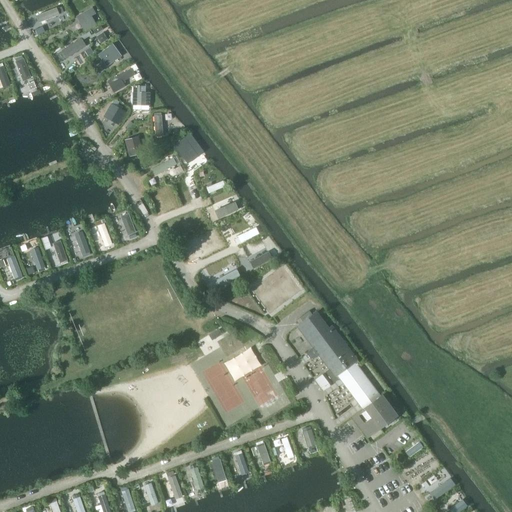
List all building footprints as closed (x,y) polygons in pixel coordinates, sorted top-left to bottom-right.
[(92,7),(75,16),(84,31),(96,25),(96,23),(100,21),(98,18),(94,20),(91,15),(95,13),(92,7)] [(112,43),(97,54),(106,66),(121,55),(112,43)] [(132,67),(107,81),(113,93),(126,86),(123,81),(135,74),(132,67)] [(140,85),(133,85),(132,104),(149,105),(150,92),(139,91),(140,85)] [(118,125),(120,120),(126,111),(121,108),(123,105),(118,102),(116,105),(110,102),(103,116),(110,120),(118,125)] [(143,152),(138,134),(124,139),(129,156),(143,152)] [(316,310),(296,326),(312,348),(306,352),(311,360),(318,355),(328,369),(325,371),(333,382),(339,378),(362,408),(351,416),(367,437),(398,415),(382,393),(380,395),(358,365),(360,364),(357,359),(358,359),(332,324),(328,327),(316,310)]
